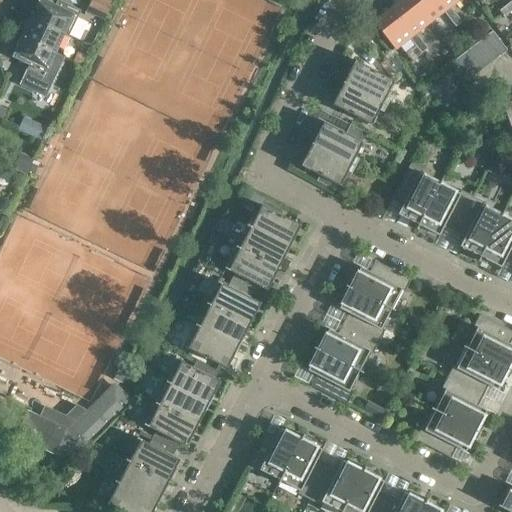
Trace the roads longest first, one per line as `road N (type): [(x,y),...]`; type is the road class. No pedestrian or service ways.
road 1 (residential): [(257,385),(468,491),(483,484),(511,426)]
road 2 (residential): [(335,208),(262,175),(319,42),(347,0)]
road 3 (residential): [(511,303),(335,208)]
road 4 (residential): [(257,385),(335,208)]
road 5 (residential): [(188,511),(257,385)]
